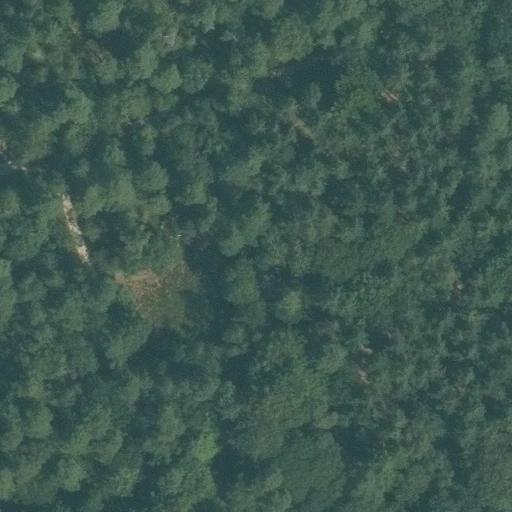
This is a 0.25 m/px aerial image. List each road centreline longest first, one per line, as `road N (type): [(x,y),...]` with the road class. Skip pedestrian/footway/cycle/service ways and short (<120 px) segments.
road 1 (track): [(0,166),(473,0)]
road 2 (track): [(37,152),(172,511)]
